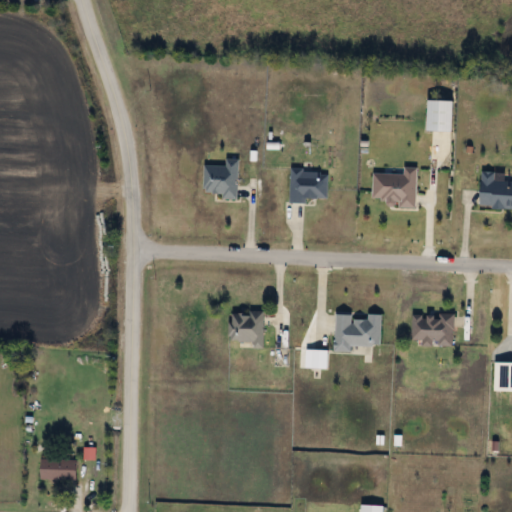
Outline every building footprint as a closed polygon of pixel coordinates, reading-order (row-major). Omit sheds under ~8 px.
[(204,192),(204,165),(226,165),(226,158),(238,158),(238,197),(222,197),(223,192),(204,192)] [(373,172),(403,173),(403,166),(417,166),(416,206),(388,206),(388,198),(372,198),(373,172)] [(327,201),(290,200),(290,169),(327,170),(327,201)] [(511,180),(511,207),(481,207),(482,171),(495,171),(495,180),(511,180)] [(264,311),(264,348),(254,348),(254,340),(230,341),(229,312),(264,311)] [(351,344),(351,351),(334,351),(336,313),(353,314),(352,318),(367,319),(367,314),(382,314),(380,346),(351,344)] [(454,313),(454,346),(413,346),(413,313),(454,313)] [(77,478),(40,478),(40,459),(77,459),(77,478)]
